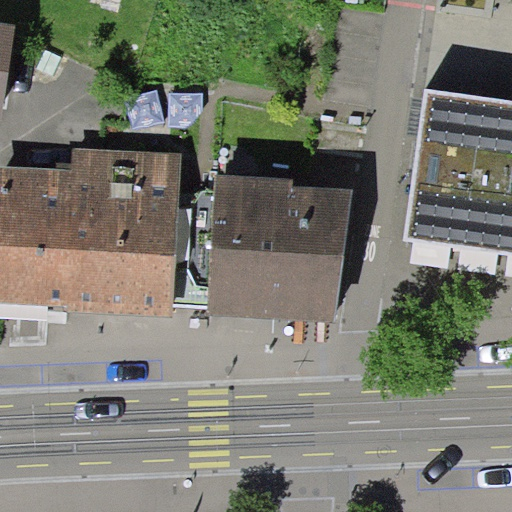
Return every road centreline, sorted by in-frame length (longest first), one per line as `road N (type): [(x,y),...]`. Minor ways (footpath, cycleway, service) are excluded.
road 1 (residential): [(402,0),(358,329),(331,421)]
road 2 (primary): [(2,434),(331,421)]
road 3 (primary): [(331,421),(511,414)]
